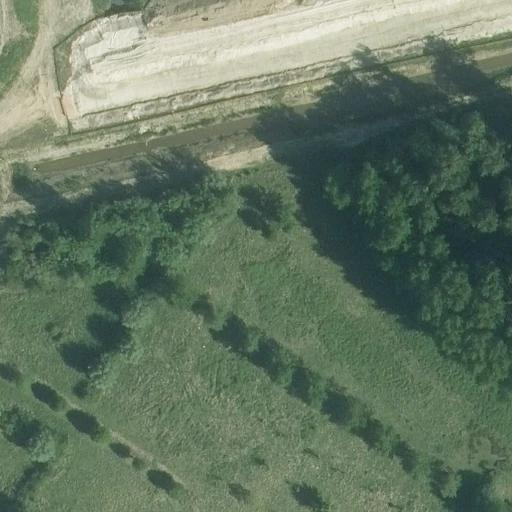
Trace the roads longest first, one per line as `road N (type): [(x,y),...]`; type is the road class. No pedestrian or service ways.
road 1 (unclassified): [(407,0),(131,61)]
road 2 (track): [(188,511),(162,477),(78,408),(0,367)]
road 3 (unclassified): [(0,89),(131,61)]
